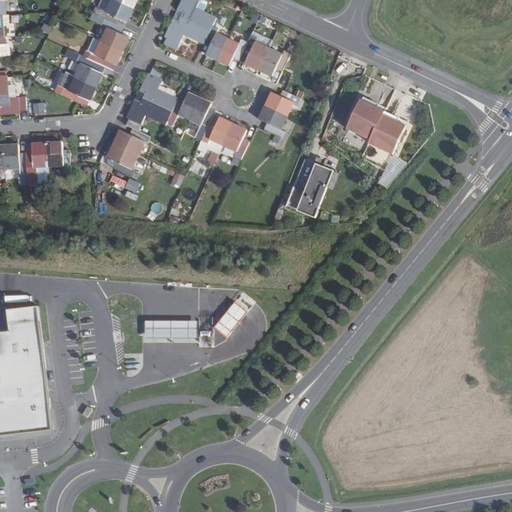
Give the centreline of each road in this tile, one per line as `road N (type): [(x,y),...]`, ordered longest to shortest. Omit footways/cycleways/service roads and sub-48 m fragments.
road 1 (secondary): [(334,356),(511,140)]
road 2 (residential): [(511,131),(458,93),(344,37)]
road 3 (residential): [(0,127),(105,121),(143,48)]
road 4 (secondary): [(334,356),(221,453)]
road 5 (secondary): [(277,480),(296,418),(334,356)]
